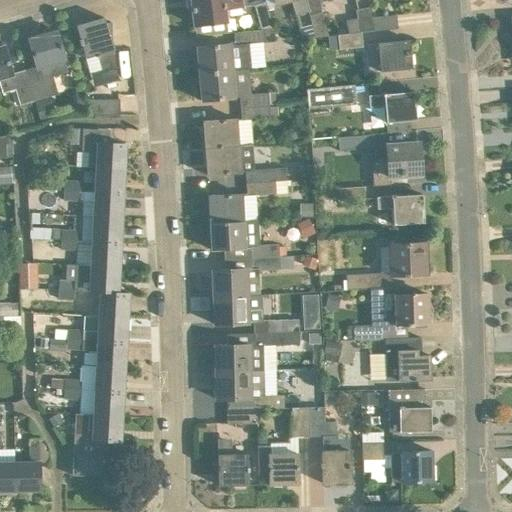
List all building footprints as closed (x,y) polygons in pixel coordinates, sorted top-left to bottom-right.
[(190,0),(195,37),(227,34),(224,10),(241,8),(240,0),(190,0)] [(295,16),(309,13),(305,0),(264,0),(265,3),(267,8),(275,5),(291,1),(295,16)] [(254,6),(261,31),(273,30),(267,8),(265,3),(254,6)] [(374,32),(371,18),(369,8),(355,11),(360,33),(374,32)] [(311,25),(315,38),(328,37),(321,13),(309,17),(311,25)] [(371,18),(374,32),(397,29),(396,15),(371,18)] [(85,59),(97,56),(102,72),(115,68),(114,51),(111,39),(111,23),(105,25),(103,18),(76,26),(85,59)] [(273,30),(261,31),(233,33),(235,46),(230,47),(229,44),(196,48),(198,75),(232,71),(250,70),(248,45),(274,43),(273,30)] [(65,61),(56,32),(29,40),(36,67),(25,71),(26,75),(34,102),(48,98),(42,80),(67,72),(64,61),(65,61)] [(361,33),(338,36),(339,50),(362,47),(361,33)] [(365,45),(366,60),(379,59),(380,72),(412,69),(410,55),(411,55),(411,51),(410,51),(409,41),(365,45)] [(34,102),(26,75),(25,71),(11,75),(4,47),(0,47),(0,88),(2,94),(15,90),(19,106),(34,102)] [(234,98),(232,71),(198,75),(201,101),(234,98)] [(308,109),(354,105),(353,86),(306,91),(308,109)] [(368,96),(369,108),(384,107),(386,123),(416,121),(414,92),(368,96)] [(239,96),(240,109),(269,106),(268,94),(239,96)] [(119,116),(119,100),(88,100),(92,116),(119,116)] [(241,121),(270,119),(269,106),(240,109),(241,121)] [(203,122),(205,149),(238,146),(236,119),(203,122)] [(0,157),(12,157),(11,135),(0,137),(0,157)] [(373,135),(337,138),(339,152),(374,149),(373,135)] [(96,169),(96,168),(123,170),(125,145),(98,143),(98,144),(82,143),(81,154),(88,154),(87,168),(96,169)] [(389,185),(388,177),(420,175),(418,143),(386,146),(387,159),(371,161),(373,187),(389,185)] [(240,173),(238,146),(205,149),(207,176),(240,173)] [(122,194),(123,170),(96,168),(96,169),(95,193),(122,194)] [(275,182),(287,181),(286,168),(245,171),(246,184),(275,182)] [(64,181),(64,191),(80,192),(80,182),(64,181)] [(276,194),(275,182),(246,184),(246,196),(276,194)] [(339,202),(364,201),(363,189),(338,191),(339,202)] [(63,201),(79,202),(80,192),(64,191),(63,201)] [(121,219),(122,194),(95,193),(94,218),(121,219)] [(209,224),(243,222),(241,195),(208,197),(209,224)] [(424,224),(422,195),(376,198),(377,210),(392,209),(393,226),(424,224)] [(119,244),(121,219),(94,218),(93,243),(119,244)] [(250,248),(251,259),(278,257),(278,246),(259,247),(258,221),(243,222),(209,224),(211,250),(250,248)] [(51,240),(61,240),(77,241),(78,231),(51,230),(51,240)] [(77,251),(77,241),(61,240),(60,250),(77,251)] [(118,268),(119,244),(93,243),(91,267),(118,268)] [(346,290),(369,289),(391,288),(390,277),(403,276),(403,277),(408,277),(408,275),(426,274),(425,243),(389,245),(389,247),(378,247),(379,273),(346,275),(346,290)] [(291,257),(278,257),(251,259),(251,271),(292,269),(291,257)] [(58,281),(58,290),(74,291),(101,293),(117,293),(118,268),(91,267),(76,266),(75,281),(58,281)] [(212,271),(213,298),(246,296),(245,269),(212,271)] [(36,288),(36,278),(19,279),(20,289),(36,288)] [(57,299),(73,300),(74,291),(58,290),(57,299)] [(117,293),(101,293),(100,318),(126,319),(128,294),(117,293)] [(353,341),(384,340),(385,339),(384,326),(412,325),(412,324),(428,324),(427,294),(394,296),(395,310),(380,311),(380,325),(353,326),(353,341)] [(214,325),(248,324),(246,296),(213,298),(214,325)] [(125,343),(126,319),(100,318),(99,332),(67,330),(66,339),(98,342),(125,343)] [(253,334),(291,333),(291,325),(291,320),(253,321),(253,334)] [(291,333),(253,334),(253,345),(253,347),(262,346),(298,345),(298,332),(291,333)] [(406,339),(385,339),(384,340),(386,382),(430,380),(429,356),(417,356),(416,338),(406,339)] [(124,368),(125,343),(98,342),(66,339),(66,349),(98,351),(97,367),(124,368)] [(262,346),(253,347),(253,345),(215,346),(215,373),(262,372),(262,346)] [(122,393),(124,368),(97,367),(96,391),(122,393)] [(262,372),(215,373),(216,400),(227,400),(227,410),(256,409),(284,409),(283,396),(263,396),(262,372)] [(80,381),(65,380),(64,390),(80,391),(80,381)] [(79,400),(80,391),(64,390),(63,399),(79,400)] [(389,433),(399,433),(431,432),(430,408),(421,408),(420,401),(425,401),(425,390),(388,391),(389,433)] [(121,417),(122,393),(96,391),(95,415),(95,416),(121,417)] [(309,438),(308,408),(291,408),(292,438),(309,438)] [(324,408),(308,408),(309,438),(322,437),(322,452),(322,463),(320,463),(320,468),(322,467),(322,484),(350,484),(350,451),(336,452),(335,423),(324,423),(324,408)] [(257,424),(256,409),(227,410),(226,410),(226,425),(257,424)] [(106,478),(107,442),(93,441),(95,416),(95,415),(75,414),(72,476),(106,478)] [(93,441),(107,442),(119,442),(121,417),(95,416),(93,441)] [(361,443),(362,460),(383,460),(383,442),(361,443)] [(258,476),(269,476),(269,485),(298,485),(298,454),(270,455),(270,446),(257,447),(258,476)] [(29,464),(14,464),(15,491),(40,490),(39,463),(38,447),(29,448),(29,464)] [(400,452),(400,453),(390,454),(391,483),(432,482),(431,451),(400,452)] [(218,486),(248,486),(247,454),(217,455),(218,486)] [(0,490),(15,491),(14,464),(0,464),(0,490)]
